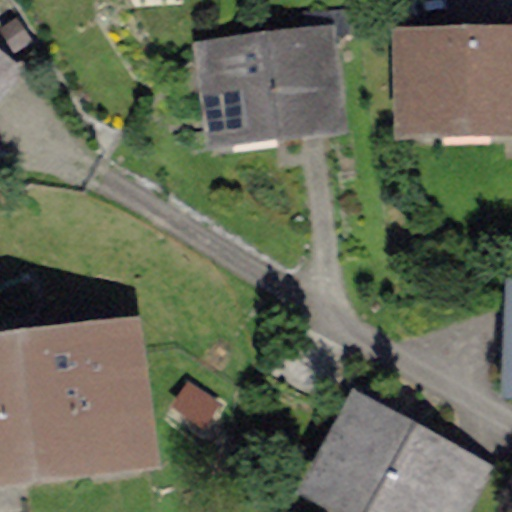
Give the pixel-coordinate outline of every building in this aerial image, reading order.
[(477,42),(422,43),(424,119),(511,116),(511,27),(477,29),(477,42)] [(328,37),(219,50),(229,131),(299,123),(301,136),(339,131),(328,37)] [(0,60),(0,92),(16,74),(0,60)] [(22,358),(0,360),(0,511),(34,511),(29,465),(141,450),(122,311),(17,325),(22,358)] [(297,329),(275,372),(319,395),(342,352),(297,329)] [(371,411),(331,484),(382,511),(464,511),(485,474),(418,437),(425,425),(410,417),(403,429),(371,411)]
